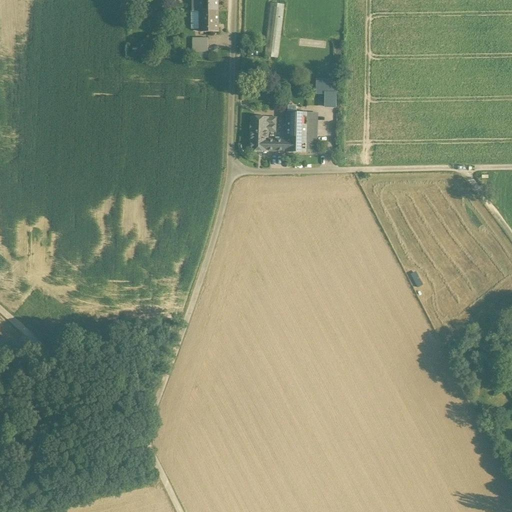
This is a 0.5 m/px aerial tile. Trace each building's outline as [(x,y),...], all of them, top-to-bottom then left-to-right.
[(192,0),(192,11),(200,11),(200,0),(192,0)] [(200,0),(200,11),(217,12),(217,0),(200,0)] [(265,57),(278,58),(285,5),(271,3),(265,57)] [(201,33),(200,11),(192,11),(193,33),(201,33)] [(201,33),(218,32),(217,12),(200,11),(201,33)] [(208,39),(193,39),(193,53),(208,53),(208,39)] [(337,80),(316,80),(316,90),(337,90),(337,80)] [(287,145),(286,153),(306,153),(307,122),(307,113),(287,112),(287,145)] [(250,138),(269,139),(269,135),(269,117),(251,117),(250,138)] [(318,122),(307,122),(306,153),(317,153),(318,122)] [(250,138),(250,151),(268,152),(269,142),(269,139),(250,138)] [(283,143),(269,142),(268,152),(286,153),(287,145),(283,145),(283,143)]
